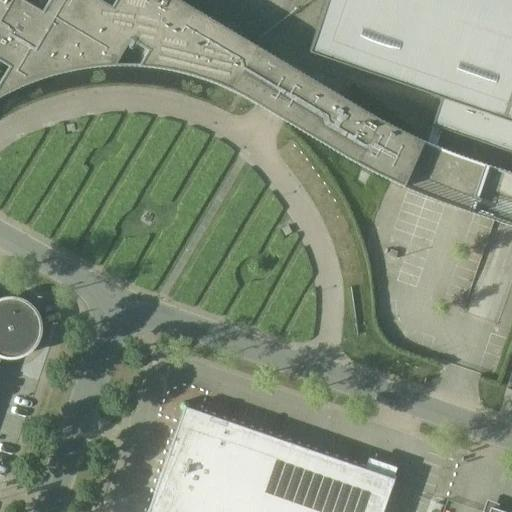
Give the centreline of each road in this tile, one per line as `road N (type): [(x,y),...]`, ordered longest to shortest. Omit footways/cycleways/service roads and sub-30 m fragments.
road 1 (unclassified): [(119,304),(511,441)]
road 2 (unclassified): [(46,511),(119,304)]
road 3 (unclassified): [(119,304),(0,236)]
